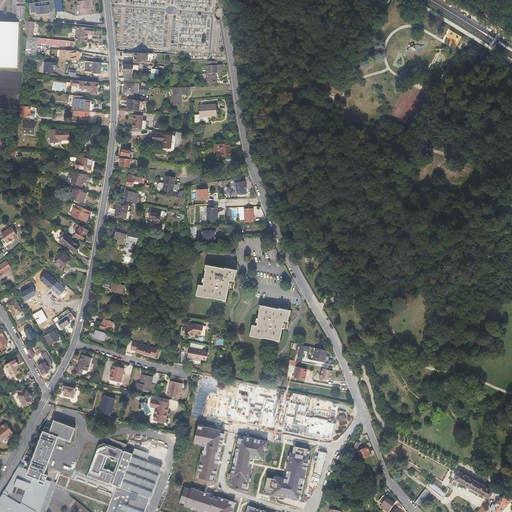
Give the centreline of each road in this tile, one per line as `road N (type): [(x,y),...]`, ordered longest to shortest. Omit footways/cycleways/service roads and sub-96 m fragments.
road 1 (residential): [(362,413),(253,172),(224,0)]
road 2 (residential): [(48,393),(74,340),(109,170),(106,0)]
road 3 (unclassified): [(334,447),(253,430),(230,438),(225,489),(291,511)]
road 4 (unknown): [(191,371),(358,406)]
